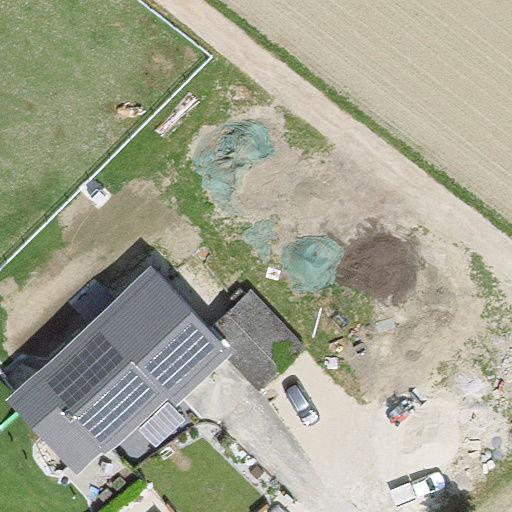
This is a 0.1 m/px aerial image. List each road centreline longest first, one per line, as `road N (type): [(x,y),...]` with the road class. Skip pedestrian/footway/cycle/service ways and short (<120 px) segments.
road 1 (track): [(511,263),(174,0)]
road 2 (unknown): [(200,374),(329,511)]
